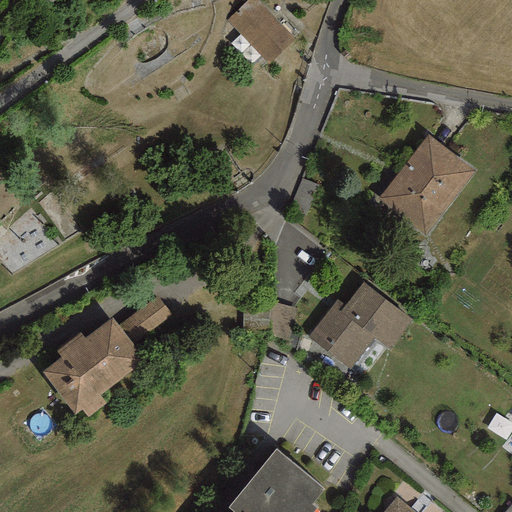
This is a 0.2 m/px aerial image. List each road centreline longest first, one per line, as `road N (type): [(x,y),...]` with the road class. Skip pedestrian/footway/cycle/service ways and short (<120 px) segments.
road 1 (residential): [(327,63),(285,162),(256,192),(0,323)]
road 2 (residential): [(327,63),(511,104)]
